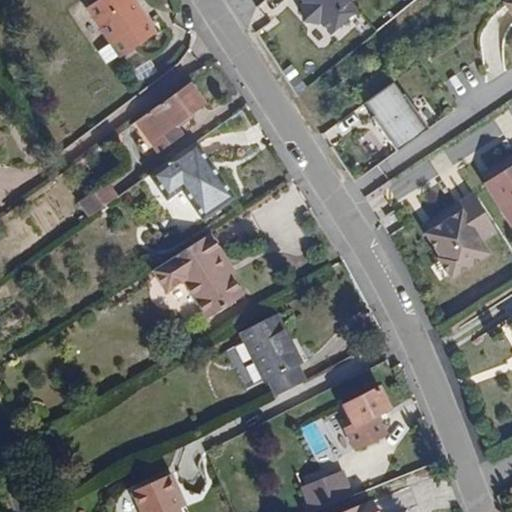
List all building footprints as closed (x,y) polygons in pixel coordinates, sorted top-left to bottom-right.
[(155,33),(132,0),(98,0),(88,6),(121,55),(155,33)] [(354,0),(299,0),(305,6),(305,26),(323,26),(334,39),(363,13),(353,1),(354,0)] [(429,129),(394,83),(365,105),(400,151),(429,129)] [(203,101),(190,84),(136,123),(157,151),(181,133),(173,123),(203,101)] [(233,197),(194,142),(149,175),(148,175),(166,198),(180,189),(202,219),(233,197)] [(511,155),(489,169),(483,183),(511,226),(511,155)] [(79,204),(91,220),(121,199),(109,183),(79,204)] [(494,255),(487,242),(498,234),(476,193),(457,203),(428,225),(426,233),(454,281),(494,255)] [(228,266),(207,234),(151,270),(163,289),(180,278),(205,317),(241,294),(225,268),(228,266)] [(277,395),(305,382),(296,364),(301,361),(292,343),(287,345),(273,317),(240,334),(263,380),(268,378),(277,395)] [(511,326),(500,334),(511,353),(511,326)] [(389,408),(379,389),(343,407),(352,426),(345,431),(354,449),(383,434),(374,416),(389,408)] [(316,421),(301,428),(315,454),(329,447),(316,421)] [(312,511),(353,495),(342,470),(301,487),(312,511)] [(131,497),(172,477),(171,476),(129,493),(131,497)] [(179,494),(172,477),(131,497),(137,511),(176,511),(171,498),(179,494)] [(177,511),(185,508),(179,494),(171,498),(176,511),(177,511)] [(375,511),(372,502),(344,511),(375,511)]
